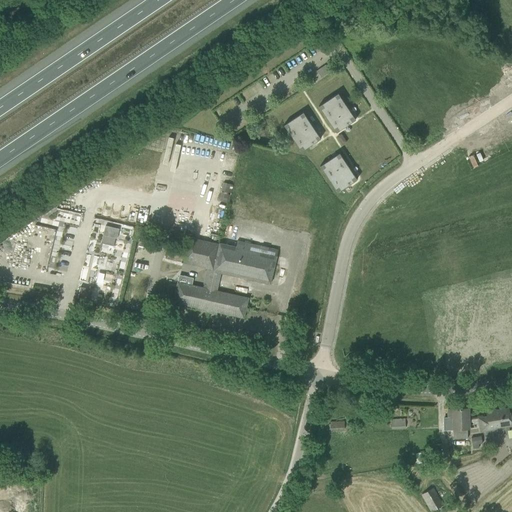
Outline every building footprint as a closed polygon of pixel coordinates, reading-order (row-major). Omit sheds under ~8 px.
[(355,120),(337,93),(318,106),(336,133),(355,120)] [(320,139),(302,112),(283,125),(301,152),(320,139)] [(356,180),(339,153),(320,166),(337,193),(356,180)] [(103,244),(123,247),(127,225),(96,219),(94,233),(105,235),(103,244)] [(209,311),(245,319),(250,298),(249,298),(252,284),(220,277),(221,273),(272,284),(280,249),(270,247),(268,253),(253,249),(254,243),(238,239),(237,245),(220,242),(219,244),(188,237),(182,263),(207,268),(203,288),(177,282),(175,290),(175,293),(174,296),(173,302),(199,308),(198,311),(208,313),(209,311)] [(77,298),(89,301),(92,290),(80,287),(77,298)] [(477,418),(469,420),(469,429),(472,429),(479,428),(480,432),(483,431),(489,430),(495,429),(495,428),(511,425),(510,419),(510,418),(509,408),(503,409),(496,410),(495,409),(485,411),(486,417),(478,418),(477,418)] [(468,409),(448,409),(448,418),(452,418),(453,430),(453,431),(467,431),(467,429),(469,429),(469,420),(469,419),(468,409)] [(391,420),(391,430),(405,429),(405,420),(391,420)] [(330,422),(330,430),(344,430),(344,421),(330,422)] [(481,436),(471,438),(473,449),(479,448),(478,444),(482,444),(481,436)] [(421,495),(431,511),(432,511),(443,506),(433,488),(421,495)]
